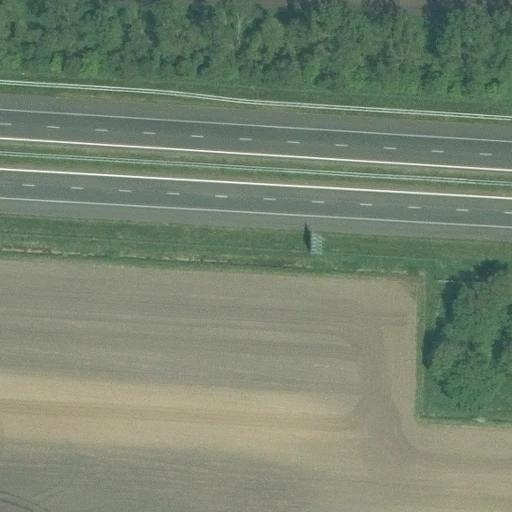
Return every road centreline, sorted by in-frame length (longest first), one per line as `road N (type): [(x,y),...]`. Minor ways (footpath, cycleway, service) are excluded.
road 1 (motorway): [(511,159),(0,125)]
road 2 (motorway): [(0,186),(511,215)]
